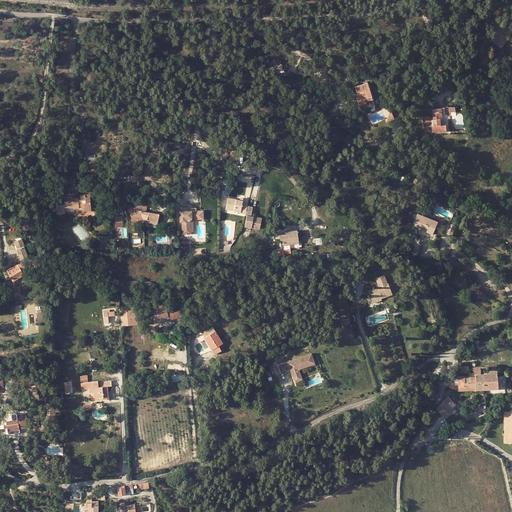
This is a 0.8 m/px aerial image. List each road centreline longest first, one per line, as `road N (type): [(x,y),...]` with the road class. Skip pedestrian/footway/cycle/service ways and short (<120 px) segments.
road 1 (unclassified): [(32,484),(149,475),(288,438),(450,352)]
road 2 (residential): [(0,13),(338,14)]
road 3 (unclassified): [(397,511),(402,466),(443,390),(450,352)]
road 4 (unknown): [(206,19),(191,182)]
road 5 (unknown): [(75,19),(73,72),(85,144)]
